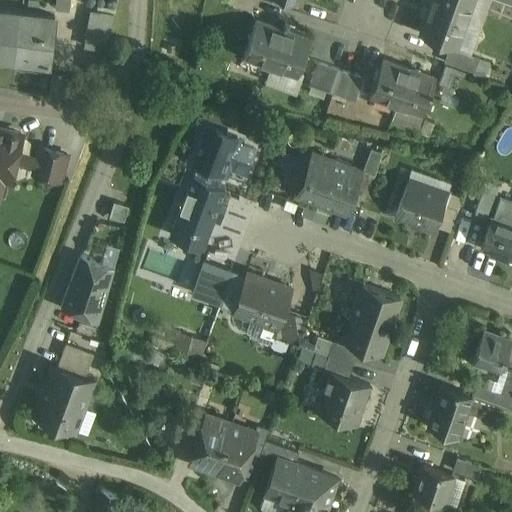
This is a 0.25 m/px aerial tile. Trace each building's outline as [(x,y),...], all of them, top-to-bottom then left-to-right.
[(58,0),(59,8),(74,8),(74,0),(58,0)] [(472,0),(432,0),(431,4),(466,17),(472,0)] [(466,17),(431,4),(421,31),(457,43),(466,17)] [(55,16),(2,11),(2,10),(0,9),(0,56),(49,63),(55,16)] [(113,14),(91,10),(84,46),(106,50),(113,14)] [(283,28),(255,18),(243,53),(271,63),(283,28)] [(310,37),(283,28),(271,63),(299,72),(310,37)] [(473,73),(484,77),(489,61),(479,57),(449,47),(444,61),(474,71),(473,73)] [(409,67),(384,57),(371,92),(397,102),(409,67)] [(318,60),(310,82),(323,87),(331,64),(318,60)] [(457,67),(446,63),(439,82),(451,86),(457,67)] [(341,68),(331,64),(323,87),(333,91),(341,68)] [(436,76),(409,67),(397,102),(423,111),(436,76)] [(351,72),(341,68),(333,91),(343,94),(351,72)] [(363,76),(351,72),(343,94),(355,99),(363,76)] [(89,80),(64,77),(62,94),(87,97),(89,80)] [(238,137),(205,124),(191,160),(225,173),(229,162),(247,168),(254,148),(237,142),(238,137)] [(21,133),(0,127),(0,187),(3,177),(10,179),(21,133)] [(264,131),(254,127),(251,135),(260,139),(264,131)] [(277,134),(264,129),(264,131),(260,139),(260,140),(273,145),(277,134)] [(67,153),(41,146),(34,172),(60,179),(67,153)] [(363,170),(318,152),(310,172),(309,172),(308,175),(309,175),(302,194),(348,212),(354,195),(363,170)] [(375,174),(363,170),(354,195),(365,200),(375,174)] [(448,190),(410,177),(396,216),(434,229),(448,190)] [(483,189),(475,186),(470,199),(478,202),(483,189)] [(496,194),(483,189),(478,202),(474,211),(488,216),(496,194)] [(451,192),(439,226),(450,230),(462,196),(451,192)] [(129,207),(115,203),(110,217),(125,222),(129,207)] [(228,216),(199,206),(194,220),(223,230),(228,216)] [(511,223),(492,216),(481,246),(505,255),(507,250),(511,251),(511,223)] [(194,220),(193,219),(179,257),(212,268),(212,266),(210,265),(218,243),(220,243),(225,231),(223,230),(194,220)] [(114,268),(81,255),(61,306),(99,321),(114,268)] [(291,286),(248,271),(234,311),(278,326),(284,307),(291,286)] [(401,296),(363,283),(343,339),(381,353),(401,296)] [(309,315),(284,307),(278,326),(275,335),(299,343),(309,315)] [(207,341),(177,330),(170,350),(199,361),(207,341)] [(510,339),(483,330),(473,359),(501,369),(511,339),(510,339)] [(359,348),(334,339),(329,354),(354,362),(359,348)] [(94,352),(66,342),(57,366),(85,377),(94,352)] [(329,354),(302,345),(297,359),(324,368),(329,354)] [(354,362),(329,354),(324,368),(330,370),(349,376),(354,362)] [(179,361),(162,355),(156,372),(172,378),(179,361)] [(57,366),(53,365),(35,413),(76,429),(94,380),(57,366)] [(511,388),(511,369),(507,368),(499,390),(510,394),(511,388)] [(349,376),(330,370),(316,409),(356,423),(370,384),(349,376)] [(471,393),(442,383),(428,425),(440,430),(442,424),(459,430),(471,395),(471,393)] [(499,390),(480,384),(475,396),(509,408),(511,400),(511,394),(510,394),(499,390)] [(208,412),(195,407),(187,428),(200,433),(207,414),(208,412)] [(231,422),(207,414),(200,433),(191,460),(215,468),(231,422)] [(255,430),(231,422),(215,468),(238,476),(248,449),(255,431),(255,430)] [(258,423),(255,430),(255,431),(248,449),(260,454),(270,427),(258,423)] [(299,449),(266,438),(262,451),(277,456),(277,455),(295,461),(299,449)] [(295,461),(277,455),(277,456),(265,490),(289,499),(284,511),(324,511),(337,476),(295,461)] [(480,464),(457,456),(453,468),(476,476),(480,464)] [(454,472),(423,462),(413,491),(444,501),(454,472)] [(124,496),(100,488),(91,511),(118,511),(124,496)]
